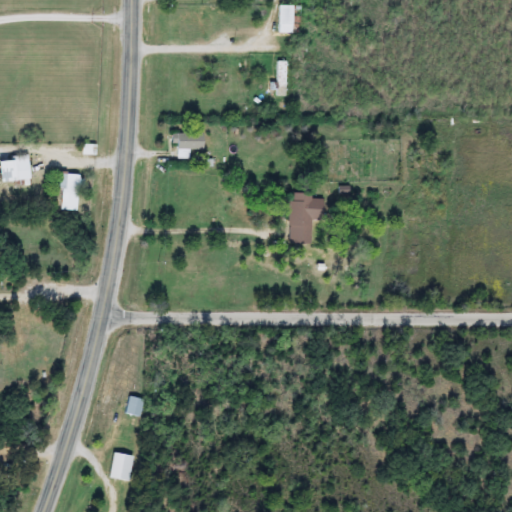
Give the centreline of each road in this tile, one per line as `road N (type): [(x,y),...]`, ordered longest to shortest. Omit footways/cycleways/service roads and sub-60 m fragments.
road 1 (tertiary): [(40,511),(114,291),(130,159),(133,0)]
road 2 (residential): [(511,316),(107,317)]
road 3 (residential): [(0,18),(133,16)]
